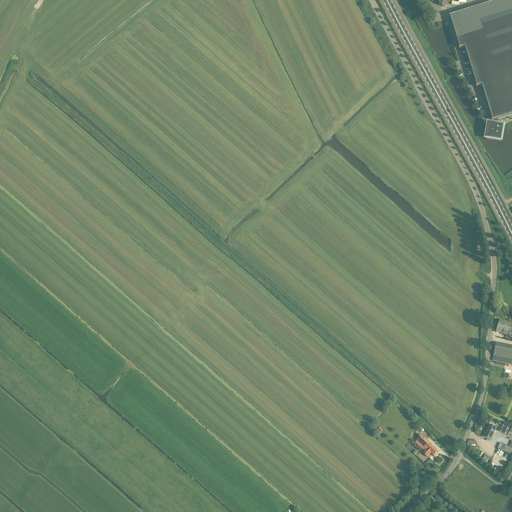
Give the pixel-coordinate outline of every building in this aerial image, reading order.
[(511,0),(504,0),(449,17),(450,17),(453,28),(460,49),(459,49),(459,50),(465,48),(477,87),(476,87),(476,88),(482,86),(492,121),(492,122),(495,121),(498,120),(511,115),(511,0)] [(503,126),(497,125),(494,125),(488,124),(488,125),(485,139),(486,139),(486,140),(490,140),(500,142),(503,127),(503,126)] [(507,335),(510,324),(500,320),(496,332),(507,335)] [(511,346),(496,343),(493,361),(511,364),(511,346)] [(496,428),(489,425),(483,437),(491,440),(496,428)] [(427,457),(431,454),(433,456),(438,452),(425,439),(424,440),(421,437),(415,443),(424,452),(423,454),(427,457)]
